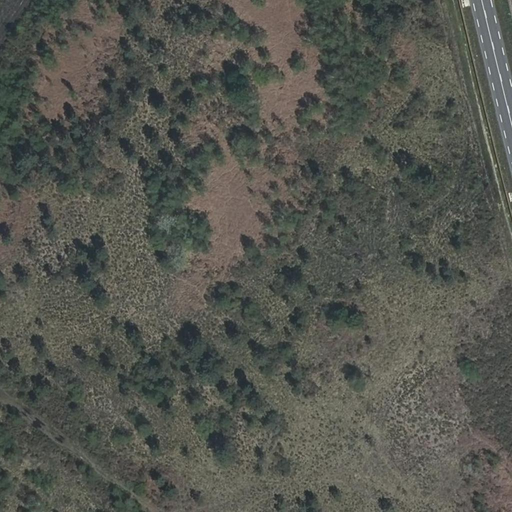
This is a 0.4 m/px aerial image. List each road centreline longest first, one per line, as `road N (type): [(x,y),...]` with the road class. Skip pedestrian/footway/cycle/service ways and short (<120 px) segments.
road 1 (track): [(0,389),(159,511)]
road 2 (primary): [(511,121),(482,0)]
